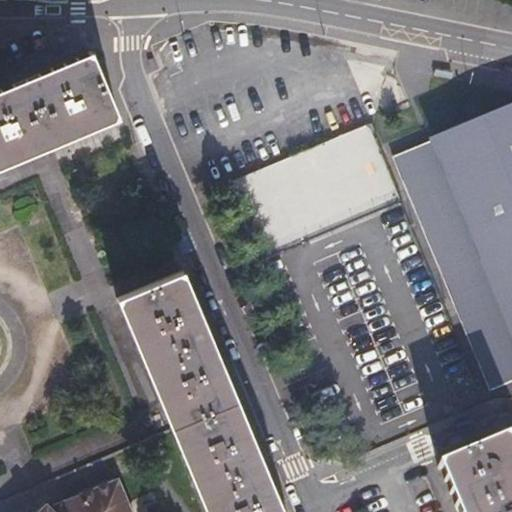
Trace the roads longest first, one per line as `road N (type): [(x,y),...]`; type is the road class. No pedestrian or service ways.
road 1 (residential): [(303,492),(140,105),(140,1)]
road 2 (residential): [(140,1),(283,10),(511,54)]
road 3 (residential): [(303,492),(494,410),(511,411)]
road 4 (residential): [(0,3),(140,1)]
